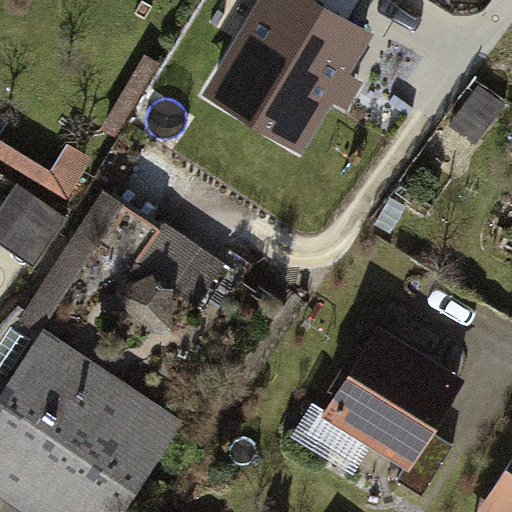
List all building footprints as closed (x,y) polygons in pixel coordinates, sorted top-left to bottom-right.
[(298,0),(260,0),(201,97),(283,147),(353,34),(298,0)] [(0,234),(44,263),(76,214),(23,180),(0,214),(0,234)] [(148,266),(169,220),(111,193),(90,240),(148,266)] [(167,224),(134,301),(199,329),(232,252),(167,224)] [(0,483),(46,511),(114,511),(176,412),(42,329),(8,384),(0,378),(0,483)] [(464,377),(383,329),(332,415),(413,463),(434,426),(464,377)] [(458,440),(434,426),(413,463),(403,479),(427,493),(458,440)] [(511,511),(511,463),(481,511),(511,511)]
